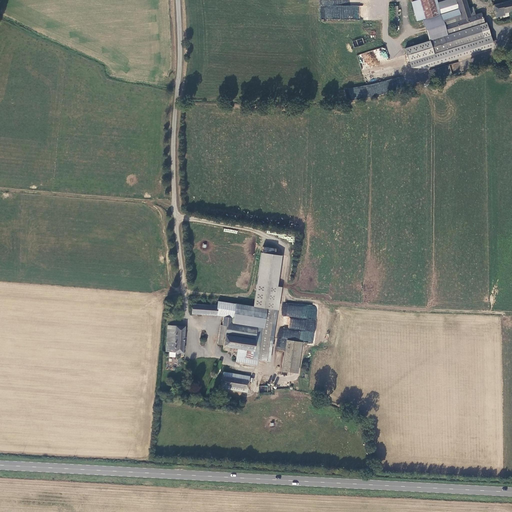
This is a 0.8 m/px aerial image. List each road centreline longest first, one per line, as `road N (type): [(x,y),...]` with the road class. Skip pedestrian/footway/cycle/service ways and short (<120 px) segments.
road 1 (primary): [(511,492),(0,465)]
road 2 (track): [(511,313),(290,298),(291,245),(284,236),(177,217)]
road 3 (track): [(175,204),(0,189)]
